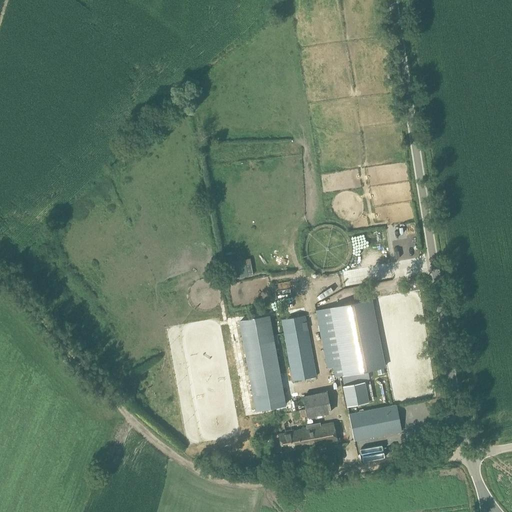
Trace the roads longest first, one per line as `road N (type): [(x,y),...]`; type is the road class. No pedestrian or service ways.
road 1 (track): [(467,456),(256,482),(211,473),(141,427),(0,271)]
road 2 (unclassified): [(467,456),(391,0)]
